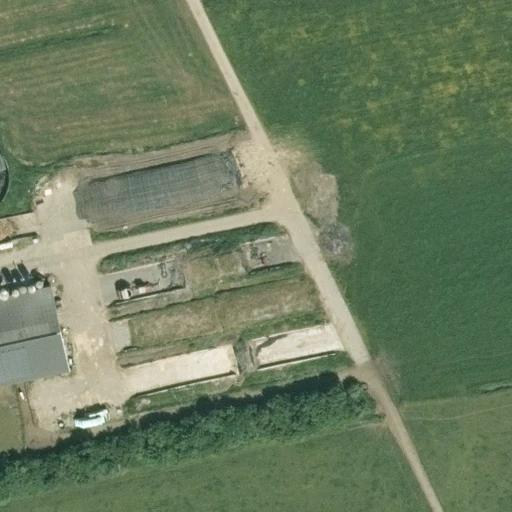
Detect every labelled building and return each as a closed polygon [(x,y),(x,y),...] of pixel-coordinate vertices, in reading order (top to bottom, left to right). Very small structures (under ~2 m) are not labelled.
[(256,148),(120,168),(125,202),(261,182),(256,148)] [(0,189),(14,188),(11,164),(16,163),(15,153),(0,154),(0,189)] [(49,187),(57,210),(66,207),(58,184),(49,187)] [(240,248),(243,248),(243,263),(277,261),(275,224),(239,226),(240,248)] [(0,383),(68,369),(50,287),(0,297),(0,383)] [(176,305),(178,319),(164,321),(165,330),(248,315),(244,293),(176,305)]
